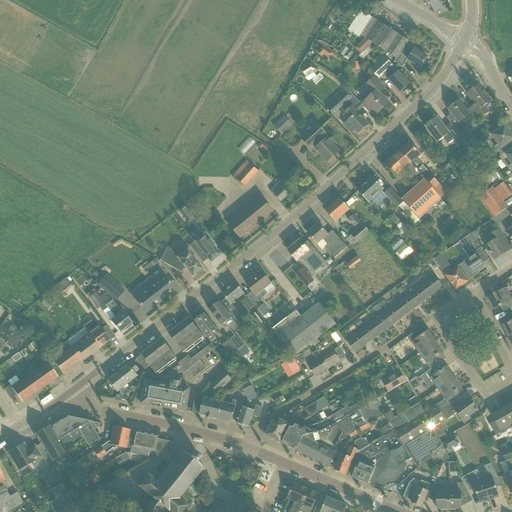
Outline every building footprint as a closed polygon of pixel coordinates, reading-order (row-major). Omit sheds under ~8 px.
[(361,10),(348,30),(359,37),(371,17),(361,10)] [(372,29),(366,38),(372,42),(372,43),(377,46),(396,58),(395,60),(401,68),(407,59),(412,62),(420,68),(427,57),(407,44),(409,41),(377,21),(372,29)] [(365,38),(361,43),(366,48),(372,43),(372,42),(366,38),(365,38)] [(349,44),(345,50),(354,56),(358,50),(349,44)] [(320,46),(316,52),(322,56),(324,53),(327,48),(323,45),(322,47),(320,46)] [(370,68),(370,69),(378,78),(378,79),(383,74),(400,93),(409,84),(403,76),(385,57),(372,69),(370,68)] [(301,67),(306,74),(316,68),(312,61),(301,67)] [(364,98),(360,102),(362,105),(364,107),(368,112),(372,108),(377,114),(389,103),(379,93),(384,88),(375,77),(366,86),(370,91),(373,94),(366,101),(364,98)] [(475,104),(470,108),(476,116),(476,115),(479,119),(489,112),(484,106),(491,101),(479,85),(467,94),(475,104)] [(342,96),(336,101),(342,107),(348,102),(354,97),(348,90),(342,96)] [(348,102),(342,107),(346,112),(342,115),(347,121),(343,125),(351,134),(356,130),(358,133),(368,125),(361,117),(357,112),(364,107),(362,105),(360,102),(359,102),(354,97),(348,102)] [(448,109),(458,122),(461,126),(455,130),(459,135),(462,139),(464,141),(470,136),(462,126),(476,116),(470,108),(467,111),(459,100),(448,109)] [(292,125),(284,116),(273,126),(282,136),(292,125)] [(425,126),(431,134),(437,142),(443,137),(448,144),(454,140),(459,135),(455,130),(450,123),(445,128),(437,117),(425,126)] [(304,137),(302,140),(309,148),(312,145),(316,141),(320,145),(318,147),(315,149),(320,155),(327,162),(329,160),(339,151),(334,146),(335,144),(329,137),(328,138),(324,133),(325,133),(318,125),(304,137)] [(511,147),(509,143),(511,141),(511,140),(511,136),(509,132),(511,132),(507,127),(506,128),(505,126),(492,135),(498,144),(495,147),(501,156),(511,147)] [(459,135),(454,140),(457,143),(462,139),(459,135)] [(248,138),(238,148),(245,155),(255,144),(248,138)] [(409,142),(400,150),(425,179),(424,179),(433,190),(439,185),(416,159),(421,155),(416,150),(409,142)] [(400,150),(384,164),(391,171),(396,177),(406,168),(420,183),(401,200),(409,209),(419,220),(436,204),(441,210),(447,205),(433,190),(424,179),(425,179),(400,150)] [(462,157),(455,163),(458,167),(465,162),(462,157)] [(247,161),(233,176),(244,187),(258,171),(247,161)] [(371,176),(357,190),(364,197),(369,203),(372,200),(376,206),(386,197),(387,199),(395,208),(398,205),(414,224),(416,222),(419,220),(401,200),(400,201),(393,193),(389,188),(384,193),(383,194),(381,191),(382,191),(383,190),(378,184),(371,176)] [(270,191),(281,202),(292,190),(281,180),(270,191)] [(480,197),(495,217),(507,208),(502,201),(508,197),(499,185),(493,190),(492,188),(480,197)] [(258,193),(239,208),(243,213),(229,224),(240,238),(273,212),(258,193)] [(349,209),(346,205),(339,197),(324,210),(331,217),(334,222),(349,209)] [(184,204),(177,210),(188,224),(195,217),(184,204)] [(353,214),(347,219),(354,226),(359,221),(353,214)] [(409,221),(402,227),(405,231),(412,225),(409,221)] [(334,258),(346,247),(332,230),(327,235),(325,232),(318,224),(308,233),(317,245),(318,244),(322,249),(325,247),(334,258)] [(352,247),(357,243),(369,232),(362,224),(350,235),(345,240),(352,247)] [(508,243),(503,235),(499,229),(488,237),(492,242),(486,246),(488,249),(490,252),(489,253),(490,254),(491,254),(495,260),(507,252),(503,247),(508,243)] [(193,242),(188,246),(202,263),(207,259),(210,262),(219,255),(202,233),(192,241),(193,242)] [(489,260),(483,252),(481,247),(471,234),(459,241),(470,258),(465,261),(473,274),(484,267),(483,264),(489,260)] [(397,248),(410,262),(420,252),(408,238),(397,248)] [(300,240),(288,250),(294,258),(297,262),(303,256),(315,270),(321,265),(322,266),(326,263),(308,241),(304,244),(300,240)] [(166,248),(159,260),(180,273),(185,269),(186,271),(191,277),(196,273),(197,274),(201,271),(200,270),(201,269),(187,250),(180,256),(166,248)] [(350,270),(361,261),(357,255),(345,264),(350,270)] [(336,262),(330,267),(333,270),(339,265),(336,262)] [(467,281),(461,273),(457,267),(451,270),(449,268),(444,272),(456,289),(467,281)] [(307,287),(310,290),(316,284),(302,268),(295,274),(307,287)] [(261,271),(245,283),(252,292),(246,296),(253,305),(267,294),(264,290),(271,284),(261,271)] [(106,274),(97,285),(115,301),(117,300),(123,292),(125,290),(106,274)] [(153,274),(149,277),(165,297),(174,290),(163,276),(158,280),(153,274)] [(421,285),(430,297),(439,290),(442,287),(442,288),(443,287),(437,279),(434,275),(421,285)] [(149,277),(129,293),(144,313),(165,297),(149,277)] [(71,286),(66,278),(55,286),(61,294),(71,286)] [(235,282),(221,293),(231,305),(244,294),(235,282)] [(417,306),(421,303),(430,297),(421,285),(409,294),(417,306)] [(506,288),(503,289),(488,297),(494,309),(507,302),(510,308),(511,307),(511,297),(511,298),(506,288)] [(97,308),(104,303),(108,300),(99,289),(96,292),(89,297),(97,308)] [(409,294),(397,303),(405,315),(414,309),(414,308),(417,306),(409,294)] [(46,296),(40,303),(48,309),(53,302),(46,296)] [(242,302),(248,311),(254,306),(247,298),(242,302)] [(119,333),(120,332),(131,323),(125,315),(122,311),(121,312),(112,300),(105,306),(114,317),(109,321),(119,333)] [(229,314),(226,310),(219,302),(220,304),(210,311),(221,326),(232,318),(229,314)] [(272,329),(278,337),(293,357),(336,324),(319,303),(301,317),(296,311),(287,318),(286,318),(272,329)] [(384,313),(393,324),(396,321),(397,322),(405,315),(397,303),(384,313)] [(263,304),(258,309),(264,317),(269,313),(269,312),(263,304)] [(235,309),(229,314),(232,318),(236,324),(236,325),(238,327),(245,322),(235,309)] [(259,326),(266,321),(258,311),(250,316),(259,326)] [(389,327),(393,324),(384,313),(380,316),(372,322),(381,334),(390,327),(389,327)] [(195,322),(201,330),(207,337),(211,342),(217,338),(213,332),(217,329),(212,323),(206,315),(196,323),(195,321),(195,322)] [(189,318),(168,334),(183,353),(204,337),(189,318)] [(511,320),(503,326),(508,337),(511,335),(511,320)] [(87,323),(82,327),(83,328),(88,333),(99,349),(110,340),(115,337),(106,325),(101,329),(99,325),(98,326),(95,321),(94,321),(92,321),(91,321),(90,321),(87,323)] [(372,340),(381,334),(372,322),(359,331),(368,343),(372,340)] [(0,327),(0,352),(5,344),(13,349),(21,337),(18,335),(20,332),(10,325),(6,331),(0,327)] [(407,337),(413,345),(414,347),(415,346),(420,353),(435,341),(428,331),(427,331),(423,326),(407,337)] [(83,328),(66,341),(70,346),(70,347),(74,352),(77,350),(83,360),(99,349),(88,333),(83,328)] [(347,341),(350,345),(356,353),(357,352),(365,346),(365,345),(368,343),(359,331),(347,341)] [(236,336),(230,341),(234,346),(238,352),(245,347),(236,336)] [(136,359),(144,369),(149,366),(156,374),(176,358),(168,347),(162,339),(136,359)] [(315,348),(317,351),(327,368),(328,369),(340,362),(340,361),(346,357),(340,347),(339,347),(333,350),(327,339),(321,343),(321,344),(315,348)] [(230,341),(223,346),(232,356),(237,351),(238,352),(234,346),(230,341)] [(430,370),(445,359),(441,354),(443,352),(435,341),(420,353),(424,359),(423,360),(430,370)] [(215,348),(211,344),(201,352),(204,356),(215,348)] [(67,349),(52,360),(57,367),(62,374),(63,375),(83,360),(77,350),(74,352),(70,347),(67,349)] [(315,377),(328,369),(327,368),(317,351),(312,353),(316,360),(308,365),(315,377)] [(191,359),(195,364),(200,360),(199,360),(204,356),(201,352),(191,359)] [(188,355),(183,360),(190,368),(195,364),(191,359),(188,355)] [(438,389),(454,378),(446,367),(445,368),(441,362),(445,359),(430,370),(425,374),(432,384),(434,383),(438,389)] [(182,369),(184,372),(190,368),(183,360),(178,364),(179,365),(182,369)] [(206,368),(200,360),(195,364),(190,368),(184,372),(191,380),(206,368)] [(295,377),(301,373),(292,361),(286,365),(295,377)] [(139,370),(133,362),(129,365),(129,364),(118,372),(128,384),(138,376),(135,373),(139,370)] [(47,363),(37,369),(48,384),(57,377),(47,363)] [(179,365),(171,372),(174,375),(182,369),(179,365)] [(37,369),(29,376),(39,390),(48,384),(37,369)] [(118,372),(108,380),(117,392),(119,391),(123,395),(128,392),(124,387),(128,384),(118,372)] [(174,375),(171,372),(161,379),(166,381),(169,379),(172,377),(174,375)] [(218,392),(231,379),(224,372),(211,385),(218,392)] [(405,381),(405,380),(400,372),(383,382),(388,390),(388,391),(405,381)] [(4,389),(3,390),(10,399),(15,395),(21,403),(30,397),(20,382),(19,382),(15,376),(7,382),(11,388),(9,386),(4,389)] [(29,376),(20,382),(30,397),(39,390),(29,376)] [(461,388),(454,378),(438,389),(443,395),(441,396),(444,399),(436,405),(440,412),(441,412),(449,406),(453,403),(464,394),(460,389),(461,388)] [(136,395),(133,402),(146,405),(150,405),(150,406),(159,408),(162,408),(186,412),(190,387),(164,383),(145,379),(143,390),(139,389),(137,393),(136,395)] [(133,386),(130,388),(136,395),(137,393),(139,389),(133,386)] [(252,386),(244,389),(249,401),(257,397),(252,386)] [(193,403),(192,413),(218,419),(222,402),(204,397),(204,395),(201,392),(194,398),(193,403)] [(329,405),(324,397),(305,409),(310,417),(329,405)] [(330,426),(313,459),(329,467),(336,453),(334,452),(341,440),(354,432),(354,431),(376,419),(375,416),(385,411),(377,398),(373,400),(368,403),(358,409),(330,426)] [(441,412),(440,412),(445,420),(446,421),(457,412),(463,420),(469,416),(477,410),(469,399),(456,407),(453,403),(449,406),(441,412)] [(218,419),(231,423),(231,422),(234,413),(235,405),(229,404),(222,402),(218,419)] [(409,422),(396,430),(395,428),(393,429),(383,436),(368,445),(363,448),(364,450),(355,456),(353,458),(359,461),(352,477),(368,484),(371,478),(373,479),(375,481),(378,481),(382,482),(385,482),(388,481),(389,481),(391,480),(392,479),(393,478),(396,476),(397,475),(398,474),(399,472),(401,468),(401,466),(401,464),(411,458),(414,462),(442,445),(435,431),(441,428),(439,424),(445,420),(440,412),(436,405),(424,412),(419,403),(403,412),(409,422)] [(501,409),(510,425),(511,423),(511,406),(511,404),(501,409)] [(243,425),(249,427),(252,416),(258,418),(262,407),(256,405),(253,412),(241,408),(240,413),(236,423),(238,423),(237,425),(242,426),(243,425)] [(280,442),(282,443),(297,450),(304,436),(321,431),(330,426),(358,409),(356,405),(348,409),(347,407),(318,424),(303,428),(303,429),(295,425),(289,426),(288,425),(280,442)] [(489,424),(494,433),(496,435),(502,432),(503,433),(511,428),(510,425),(501,409),(491,415),(495,421),(489,424)] [(390,420),(388,421),(390,423),(393,429),(395,428),(396,430),(409,422),(403,412),(394,417),(390,420)] [(265,423),(261,432),(280,442),(288,425),(289,426),(293,419),(285,414),(282,421),(279,420),(278,424),(273,421),(272,423),(269,421),(265,423)] [(88,445),(90,444),(98,439),(93,429),(98,426),(99,423),(67,417),(66,417),(64,418),(64,417),(49,425),(54,434),(58,440),(66,435),(70,443),(82,436),(88,445)] [(390,423),(379,430),(383,436),(393,429),(390,423)] [(57,441),(48,426),(38,432),(34,434),(35,435),(43,449),(44,449),(52,461),(64,454),(56,441),(57,441)] [(297,450),(313,459),(330,426),(321,431),(304,436),(297,450)] [(108,442),(105,443),(94,452),(98,458),(111,449),(112,446),(125,449),(129,430),(113,427),(109,442),(108,442)] [(148,451),(154,452),(156,455),(163,450),(164,441),(156,439),(157,436),(134,431),(132,441),(129,453),(147,456),(148,451)] [(4,447),(21,438),(18,432),(1,440),(4,447)] [(334,469),(336,470),(336,472),(339,473),(340,472),(346,474),(353,458),(355,456),(364,450),(363,448),(368,445),(365,438),(362,439),(360,438),(354,442),(354,449),(351,447),(349,447),(346,456),(341,454),(338,460),(334,469)] [(449,438),(442,442),(446,450),(453,446),(449,438)] [(15,448),(14,447),(9,450),(9,452),(7,453),(18,471),(31,463),(36,471),(46,465),(34,446),(27,450),(23,443),(15,448)] [(447,454),(442,446),(434,452),(443,462),(447,454)] [(511,448),(501,452),(504,462),(505,461),(509,472),(504,474),(510,493),(511,492),(511,448)] [(191,484),(193,485),(198,479),(196,477),(203,468),(196,462),(200,458),(192,451),(188,456),(181,450),(175,458),(174,458),(156,481),(154,479),(156,477),(152,474),(150,476),(148,475),(148,474),(147,474),(137,486),(146,494),(140,502),(145,506),(145,511),(167,511),(168,511),(167,511),(181,511),(187,506),(178,499),(191,484)] [(120,455),(115,459),(118,464),(124,461),(120,455)] [(79,462),(73,465),(77,472),(83,468),(79,462)] [(449,472),(459,472),(456,462),(449,462),(449,464),(449,472)] [(493,478),(498,477),(491,464),(485,466),(489,478),(483,480),(489,500),(499,497),(493,478)] [(479,503),(489,500),(483,480),(477,470),(462,478),(470,491),(475,490),(479,503)] [(88,476),(92,484),(100,480),(95,472),(88,476)] [(403,498),(414,503),(414,505),(418,507),(419,505),(422,506),(426,497),(428,492),(426,491),(430,484),(421,480),(420,482),(413,479),(409,484),(403,498)] [(442,511),(449,510),(449,492),(442,492),(441,483),(434,484),(428,498),(437,503),(437,509),(442,509),(442,511)] [(456,492),(449,492),(449,510),(456,510),(456,509),(461,509),(461,502),(471,497),(466,488),(463,483),(456,483),(456,492)] [(62,511),(72,504),(60,484),(49,490),(58,505),(59,505),(62,511)] [(308,490),(294,484),(287,499),(295,502),(290,511),(298,511),(299,511),(308,490)] [(193,496),(198,493),(193,485),(188,489),(193,496)] [(3,486),(0,488),(0,511),(6,511),(23,503),(17,492),(9,497),(3,486)] [(308,490),(299,511),(300,511),(310,511),(311,509),(312,509),(318,494),(308,490)] [(321,495),(317,504),(315,509),(321,511),(320,511),(344,511),(347,506),(321,495)] [(195,500),(200,506),(204,502),(200,496),(195,500)] [(54,503),(50,508),(55,511),(59,507),(54,503)] [(235,511),(236,509),(229,506),(228,508),(222,505),(221,506),(215,503),(213,508),(210,507),(208,511),(235,511)]
